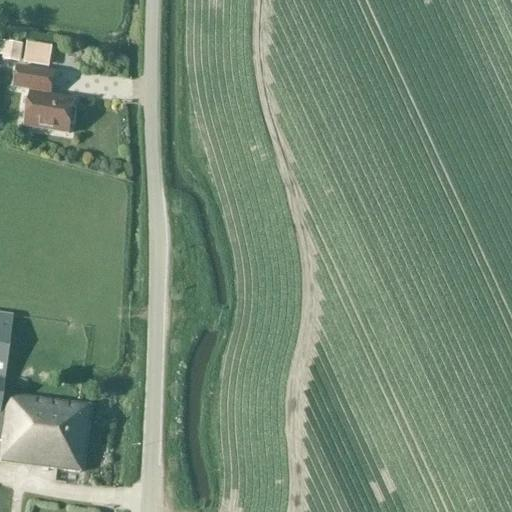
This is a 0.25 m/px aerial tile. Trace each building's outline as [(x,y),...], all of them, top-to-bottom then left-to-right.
[(6,37),(5,58),(31,59),(32,38),(6,37)] [(33,60),(60,62),(61,42),(34,41),(33,60)] [(14,90),(31,93),(52,97),(55,74),(18,68),(14,90)] [(52,97),(31,93),(24,129),(71,136),(76,101),(52,97)] [(0,415),(0,416),(13,318),(0,315),(0,415)] [(0,464),(81,475),(90,407),(8,396),(0,456),(0,464)]
